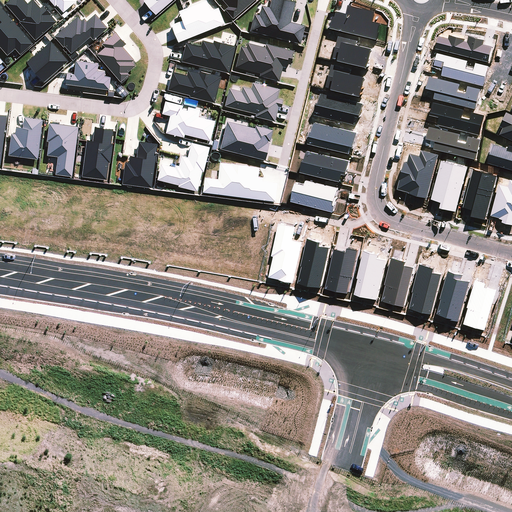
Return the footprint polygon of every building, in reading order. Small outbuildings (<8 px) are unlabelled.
[(27,0),(6,0),(5,1),(20,18),(19,19),(36,37),(57,19),(51,12),(51,11),(43,2),(41,5),(36,0),(29,0),(28,1),(27,0)] [(51,0),(55,3),(57,2),(64,9),(74,0),(51,0)] [(145,0),(155,11),(168,0),(145,0)] [(171,22),(178,39),(225,21),(218,5),(210,8),(207,0),(198,0),(183,6),(179,8),(182,17),(171,22)] [(225,0),(229,4),(225,7),(233,16),(251,0),(225,0)] [(250,28),(300,41),(305,22),(290,19),(295,0),(270,0),(270,4),(262,2),(259,12),(254,11),(250,28)] [(378,38),(382,20),(375,18),(377,7),(351,1),(348,11),(339,8),(337,14),(335,13),(332,26),(378,38)] [(33,41),(1,4),(0,5),(0,43),(8,53),(15,46),(21,52),(33,41)] [(78,14),(54,34),(64,44),(65,43),(71,51),(90,34),(93,37),(108,25),(95,11),(87,18),(84,15),(81,18),(78,14)] [(97,51),(121,79),(129,71),(128,69),(136,62),(135,62),(138,59),(123,43),(127,40),(116,29),(102,41),(105,44),(97,51)] [(374,46),(376,43),(340,33),(335,56),(343,58),(343,56),(369,63),(374,46)] [(485,42),(486,38),(470,34),(469,40),(465,39),(466,36),(451,33),(450,36),(440,34),(436,47),(490,60),(494,44),(485,42)] [(186,40),(181,58),(229,70),(235,43),(213,38),(213,40),(202,37),(201,43),(186,40)] [(69,58),(51,38),(27,59),(44,79),(69,58)] [(246,45),(241,43),(235,64),(260,70),(259,73),(279,78),(283,64),(285,65),(286,61),(290,62),(294,48),(266,41),(265,44),(247,40),(246,45)] [(485,84),(490,64),(477,60),(475,67),(467,65),(469,59),(438,51),(435,64),(445,66),(443,74),(485,84)] [(67,71),(66,81),(84,83),(109,87),(111,74),(105,73),(105,68),(98,67),(99,60),(76,58),(74,71),(67,70),(67,71)] [(366,72),(366,71),(337,64),(337,62),(334,61),(328,85),(335,87),(336,85),(363,92),(367,73),(366,72)] [(172,69),(168,87),(190,92),(189,94),(215,100),(221,73),(199,68),(199,70),(188,67),(187,72),(172,69)] [(476,107),(482,87),(469,84),(468,88),(460,86),(461,82),(430,74),(427,86),(437,88),(434,97),(476,107)] [(229,85),(224,103),(256,111),(255,114),(275,119),(279,104),(281,104),(283,96),(277,95),(280,86),(253,79),(251,85),(242,83),(241,88),(229,85)] [(120,83),(116,87),(122,95),(127,91),(120,83)] [(361,115),(364,102),(323,91),(320,100),(319,99),(315,113),(355,123),(357,114),(361,115)] [(185,133),(211,139),(215,118),(199,114),(200,108),(188,104),(187,108),(182,106),(183,103),(182,103),(165,98),(162,111),(170,114),(166,130),(184,136),(185,133)] [(465,108),(434,100),(431,112),(441,115),(439,123),(481,134),(486,113),(473,110),(472,115),(464,113),(465,108)] [(511,137),(511,111),(508,110),(501,124),(504,125),(501,133),(511,137)] [(43,117),(25,114),(23,124),(17,123),(16,131),(12,130),(9,152),(38,156),(43,117)] [(255,125),(227,117),(220,146),(265,157),(270,139),(268,139),(268,138),(270,138),(273,127),(256,122),(255,125)] [(72,174),(79,123),(49,120),(47,138),(49,138),(47,152),(58,153),(56,171),(72,174)] [(309,142),(349,152),(351,143),(354,144),(358,130),(316,120),(314,128),(312,128),(309,142)] [(93,137),(87,136),(82,173),(107,177),(109,160),(111,160),(113,140),(112,140),(113,126),(95,124),(93,137)] [(430,125),(427,136),(437,139),(435,147),(477,158),(479,149),(482,137),(469,134),(468,139),(460,137),(461,132),(430,125)] [(152,185),(158,141),(139,138),(137,153),(130,152),(130,155),(128,155),(128,156),(127,159),(125,159),(122,181),(152,185)] [(178,184),(197,189),(202,169),(203,170),(210,145),(191,141),(188,155),(182,153),(179,163),(175,162),(175,165),(161,161),(157,177),(179,183),(178,184)] [(511,143),(510,142),(509,145),(494,141),(492,149),(491,149),(487,159),(489,159),(489,161),(511,167),(511,143)] [(351,159),(308,148),(306,157),(305,157),(301,170),(341,180),(343,171),(347,172),(351,159)] [(409,191),(428,196),(440,152),(423,148),(421,153),(411,150),(409,160),(406,159),(398,187),(410,190),(409,191)] [(443,199),(441,204),(457,210),(469,165),(443,158),(432,198),(443,199)] [(278,199),(279,181),(265,179),(265,175),(260,175),(262,165),(250,164),(251,163),(234,161),(233,162),(222,160),(220,177),(207,175),(205,190),(278,199)] [(498,173),(475,167),(464,205),(474,207),(472,213),(486,217),(498,173)] [(0,228),(1,229),(3,206),(5,207),(10,171),(0,169),(0,228)] [(24,186),(13,185),(7,227),(35,230),(42,177),(25,175),(24,186)] [(306,182),(297,179),(292,199),(335,210),(339,195),(337,195),(339,186),(307,177),(306,182)] [(500,182),(492,213),(500,215),(500,216),(504,217),(503,219),(511,221),(511,177),(509,184),(500,182)] [(56,191),(46,190),(41,230),(67,234),(74,181),(57,179),(56,191)] [(296,280),(304,240),(294,238),(297,224),(281,221),(274,253),(276,254),(272,274),(282,276),(282,277),(296,280)] [(323,238),(309,236),(303,263),(304,263),(301,279),(322,284),(331,245),(322,242),(323,238)] [(349,291),(360,247),(349,244),(349,248),(336,246),(327,286),(349,291)] [(378,297),(388,257),(379,255),(380,251),(366,247),(358,276),(360,276),(356,291),(378,297)] [(406,304),(415,265),(407,263),(408,258),(394,255),(386,282),(388,282),(383,298),(406,304)] [(433,311),(443,272),(435,269),(436,264),(421,261),(414,289),(415,290),(411,306),(433,311)] [(461,319),(471,280),(464,276),(465,272),(450,268),(442,296),(443,296),(438,310),(451,313),(450,317),(461,319)] [(486,327),(498,288),(487,284),(488,280),(477,277),(469,304),(470,305),(465,320),(486,327)]
